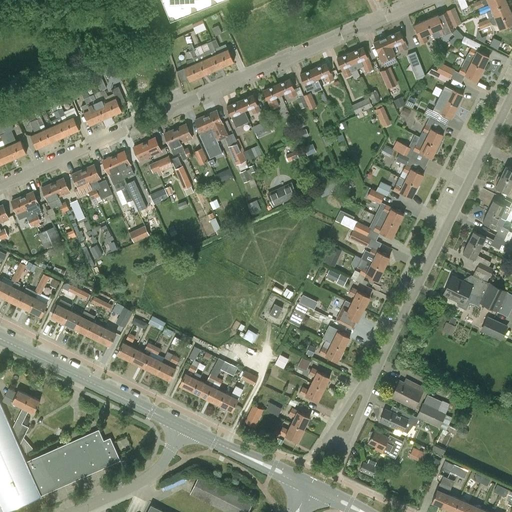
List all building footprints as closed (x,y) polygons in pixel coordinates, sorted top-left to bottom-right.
[(161,0),(170,21),(221,0),(161,0)] [(467,0),(458,0),(462,8),(469,5),(467,0)] [(478,8),(489,3),(495,1),(494,0),(480,0),(476,2),(478,8)] [(489,3),(492,10),(507,4),(504,0),(494,0),(495,1),(489,3)] [(503,19),(511,15),(507,4),(492,10),(495,16),(495,17),(501,14),(503,19)] [(447,11),(454,27),(461,24),(454,8),(447,11)] [(489,18),(484,21),(486,27),(492,24),(494,24),(498,23),(500,29),(511,23),(511,16),(511,15),(503,19),(501,14),(495,17),(495,16),(490,19),(489,18)] [(442,17),(440,18),(439,15),(426,20),(432,33),(438,30),(441,36),(447,33),(445,27),(444,27),(442,23),(444,23),(442,17)] [(193,24),(196,33),(209,28),(206,19),(193,24)] [(425,35),(432,33),(426,20),(414,25),(415,29),(414,29),(416,35),(418,34),(420,38),(419,38),(421,44),(428,41),(425,35)] [(459,40),(463,36),(456,28),(452,32),(454,35),(459,40)] [(400,31),(387,37),(391,47),(397,44),(400,50),(407,47),(400,31)] [(395,55),(391,47),(387,37),(374,43),(378,52),(377,53),(381,61),(395,55)] [(500,47),(501,39),(493,38),(492,46),(500,47)] [(212,41),(223,67),(234,62),(228,49),(226,44),(219,47),(216,39),(212,41)] [(204,52),(212,71),(223,67),(212,41),(208,42),(210,49),(204,52)] [(368,57),(363,47),(350,53),(357,68),(364,65),(366,72),(373,69),(368,57)] [(465,60),(483,69),(489,57),(486,55),(486,54),(482,51),(481,53),(477,51),(478,50),(472,47),(469,53),(465,60)] [(190,50),(201,76),(212,71),(204,52),(196,55),(194,48),(190,50)] [(184,68),(190,81),(201,76),(190,50),(186,51),(191,65),(184,68)] [(411,64),(419,60),(416,51),(407,54),(411,64)] [(357,68),(350,53),(337,58),(341,68),(345,77),(352,74),(351,71),(357,68)] [(473,80),(474,79),(477,81),(483,69),(465,60),(459,72),(465,75),(465,74),(469,76),(469,78),(473,80)] [(118,73),(114,62),(103,67),(107,77),(118,73)] [(441,62),(436,71),(450,78),(454,68),(441,62)] [(334,79),(327,63),(313,69),(318,78),(324,76),(327,82),(334,79)] [(388,68),(382,71),(389,87),(396,85),(388,68)] [(414,71),(416,77),(425,74),(422,68),(414,71)] [(300,74),(304,84),(307,91),(315,87),(312,81),(318,78),(313,69),(300,74)] [(297,95),(290,79),(277,84),(281,94),(288,92),(290,98),(297,95)] [(281,94),(277,84),(264,90),(268,100),(271,109),(279,106),(275,97),(281,94)] [(458,106),(464,94),(460,93),(461,91),(456,89),(455,90),(452,88),(447,85),(444,90),(442,89),(439,96),(440,97),(446,100),(458,106)] [(100,92),(111,116),(122,111),(119,105),(126,102),(118,86),(112,89),(114,93),(108,96),(106,90),(100,92)] [(373,103),(381,100),(376,90),(369,93),(373,103)] [(90,97),(100,120),(111,116),(100,92),(90,97)] [(261,111),(254,95),(240,101),(244,110),(251,108),(253,114),(261,111)] [(303,95),(298,97),(297,98),(301,108),(307,106),(305,98),(303,95)] [(413,108),(417,99),(410,95),(405,104),(413,108)] [(305,98),(307,106),(309,110),(315,107),(310,96),(305,98)] [(370,96),(353,103),(357,113),(374,106),(370,96)] [(448,117),(449,116),(452,118),(458,106),(446,100),(440,97),(439,96),(435,103),(437,104),(434,110),(440,113),(440,112),(444,113),(443,115),(448,117)] [(84,112),(90,125),(100,120),(90,97),(84,99),(89,110),(84,112)] [(33,111),(27,98),(21,100),(27,114),(33,111)] [(19,117),(25,114),(19,101),(13,104),(19,117)] [(244,110),(240,101),(227,106),(231,116),(232,116),(236,126),(249,121),(244,110)] [(383,106),(376,109),(381,120),(388,116),(383,106)] [(58,110),(69,134),(80,130),(74,117),(78,115),(74,107),(64,112),(63,108),(58,110)] [(52,126),(58,139),(69,134),(58,110),(54,112),(59,123),(52,126)] [(222,122),(217,110),(206,115),(212,129),(215,135),(217,141),(226,137),(229,145),(237,142),(233,133),(228,135),(222,122)] [(206,115),(195,120),(202,134),(212,129),(206,115)] [(267,128),(270,126),(273,125),(268,115),(263,117),(267,128)] [(37,119),(48,144),(58,139),(52,126),(47,129),(41,117),(37,119)] [(37,119),(30,121),(36,134),(31,136),(37,149),(48,144),(37,119)] [(181,143),(192,138),(186,124),(175,129),(181,143)] [(441,140),(444,134),(440,132),(441,131),(436,128),(436,130),(432,128),(433,127),(427,124),(424,130),(423,130),(419,137),(426,140),(438,146),(440,147),(443,141),(441,140)] [(267,128),(256,133),(258,138),(272,131),(270,126),(267,128)] [(181,143),(175,129),(164,134),(170,145),(173,154),(180,152),(183,159),(187,157),(184,150),(181,143)] [(302,139),(309,136),(306,129),(299,132),(302,139)] [(5,133),(8,140),(10,145),(16,158),(27,153),(21,140),(16,142),(11,130),(4,132),(5,133)] [(0,149),(0,151),(5,163),(16,158),(10,145),(8,140),(5,133),(0,134),(6,147),(0,149)] [(420,153),(420,152),(424,154),(423,155),(428,157),(429,156),(432,158),(435,152),(437,153),(440,147),(438,146),(426,140),(419,137),(416,144),(417,144),(414,150),(420,153)] [(151,157),(161,152),(155,138),(144,142),(151,157)] [(408,155),(411,148),(397,141),(393,148),(408,155)] [(144,142),(134,147),(140,161),(151,157),(144,142)] [(237,142),(228,146),(237,164),(246,160),(237,142)] [(200,165),(208,161),(202,148),(194,151),(200,165)] [(288,161),(298,156),(295,150),(286,154),(288,161)] [(134,173),(130,163),(125,151),(114,156),(123,178),(134,173)] [(396,160),(406,165),(410,157),(399,152),(396,160)] [(173,157),(175,166),(182,164),(180,155),(173,157)] [(123,178),(114,156),(103,161),(108,173),(113,185),(114,184),(117,191),(121,189),(127,202),(133,199),(126,184),(124,180),(123,178)] [(157,161),(161,169),(172,164),(169,156),(157,161)] [(410,173),(406,180),(418,186),(424,174),(421,172),(421,171),(416,168),(415,170),(412,168),(412,167),(407,164),(404,170),(410,173)] [(97,180),(100,179),(94,165),(83,170),(89,183),(90,183),(92,190),(96,188),(97,188),(100,187),(98,183),(99,182),(97,180)] [(175,169),(184,189),(192,185),(183,165),(175,169)] [(511,168),(506,165),(501,176),(511,181),(511,168)] [(223,179),(234,176),(231,168),(220,171),(223,179)] [(84,186),(89,183),(83,170),(72,174),(79,188),(84,186)] [(511,197),(511,202),(511,203),(511,202),(511,181),(501,176),(495,187),(507,193),(506,195),(511,197)] [(397,185),(394,190),(400,193),(400,192),(404,194),(403,195),(408,198),(409,196),(412,198),(418,186),(406,180),(399,177),(396,184),(397,185)] [(59,197),(70,192),(64,178),(53,183),(59,197)] [(112,194),(106,179),(99,182),(98,183),(100,187),(97,188),(101,198),(112,194)] [(126,184),(133,199),(139,211),(147,207),(134,180),(126,184)] [(391,186),(381,181),(376,191),(387,195),(391,186)] [(273,206),(298,195),(292,182),(267,193),(273,206)] [(59,197),(53,183),(42,188),(47,199),(48,199),(51,208),(58,205),(61,213),(66,211),(62,203),(59,197)] [(169,197),(164,188),(150,194),(154,204),(169,197)] [(197,192),(201,201),(206,199),(202,189),(197,192)] [(371,189),(367,197),(381,203),(384,195),(371,189)] [(38,203),(39,203),(33,192),(23,196),(29,210),(31,216),(35,215),(42,212),(38,203)] [(29,210),(23,196),(12,201),(20,219),(27,216),(27,218),(31,216),(29,210)] [(85,217),(78,199),(70,202),(78,220),(85,217)] [(179,209),(188,205),(186,200),(177,204),(179,209)] [(257,200),(247,204),(251,214),(261,209),(257,200)] [(511,202),(511,203),(509,207),(505,205),(505,206),(493,200),(488,211),(500,217),(505,220),(509,213),(511,214),(511,202)] [(386,204),(383,211),(380,217),(398,226),(404,214),(401,212),(401,211),(396,208),(395,210),(392,208),(392,207),(386,204)] [(0,222),(9,219),(3,205),(0,206),(0,222)] [(494,228),(500,217),(488,211),(483,222),(494,228)] [(367,235),(371,228),(358,222),(358,221),(344,214),(340,223),(354,229),(367,235)] [(398,226),(380,217),(374,230),(380,233),(380,232),(384,234),(383,235),(388,238),(389,236),(392,238),(398,226)] [(108,224),(101,227),(110,249),(118,246),(108,224)] [(145,225),(129,232),(134,242),(149,235),(145,225)] [(39,232),(45,247),(61,241),(54,226),(39,232)] [(496,236),(504,240),(509,230),(501,226),(496,236)] [(370,238),(353,230),(349,238),(366,246),(370,238)] [(480,248),(486,237),(473,231),(468,242),(480,248)] [(504,240),(496,236),(491,245),(499,250),(504,240)] [(477,254),(480,248),(468,242),(463,253),(475,259),(473,261),(479,264),(477,269),(490,276),(494,268),(489,266),(491,262),(477,254)] [(98,244),(91,247),(96,258),(103,255),(98,244)] [(332,245),(325,262),(334,266),(342,250),(332,245)] [(362,258),(372,263),(384,269),(390,257),(386,255),(387,254),(382,251),(381,253),(378,251),(378,250),(372,247),(370,252),(365,250),(362,258)] [(378,281),(384,269),(372,263),(362,258),(357,267),(361,269),(359,272),(365,275),(366,274),(369,276),(368,278),(374,280),(375,279),(378,281)] [(20,262),(16,271),(19,273),(20,271),(22,273),(26,265),(20,262)] [(329,270),(326,275),(337,280),(336,282),(344,286),(348,278),(340,274),(340,275),(329,270)] [(17,282),(22,273),(20,271),(19,273),(16,271),(11,280),(14,281),(17,282)] [(43,274),(39,284),(42,285),(43,284),(45,285),(50,277),(43,274)] [(460,302),(458,305),(466,309),(470,301),(467,299),(473,286),(485,292),(480,302),(498,310),(506,292),(478,278),(476,282),(467,278),(465,283),(451,276),(443,294),(460,302)] [(0,281),(0,295),(6,298),(12,286),(1,280),(0,281)] [(6,298),(18,304),(24,292),(18,289),(20,284),(17,282),(14,281),(12,286),(6,298)] [(18,304),(30,310),(36,298),(35,297),(37,293),(41,294),(45,285),(43,284),(42,285),(39,284),(35,291),(32,290),(30,295),(24,292),(18,304)] [(68,291),(78,296),(79,293),(78,292),(79,289),(71,285),(68,291)] [(351,303),(364,309),(370,297),(366,296),(367,294),(362,291),(361,293),(357,291),(358,290),(352,288),(349,293),(355,296),(351,303)] [(79,293),(78,296),(86,300),(89,293),(79,289),(78,292),(79,293)] [(315,308),(319,300),(303,293),(290,320),(301,325),(310,306),(315,308)] [(91,302),(100,306),(103,301),(94,296),(91,302)] [(41,316),(47,303),(36,298),(30,310),(41,316)] [(340,313),(345,315),(349,317),(348,319),(353,321),(354,319),(358,321),(364,309),(351,303),(345,300),(341,307),(342,307),(340,313)] [(109,311),(112,305),(103,301),(100,306),(109,311)] [(277,317),(282,307),(274,303),(269,313),(277,317)] [(64,322),(70,310),(58,304),(52,316),(64,322)] [(132,311),(124,307),(121,313),(117,319),(126,323),(132,311)] [(64,322),(75,328),(81,316),(70,310),(64,322)] [(84,310),(81,316),(75,328),(87,334),(92,322),(95,316),(84,310)] [(152,315),(150,323),(164,328),(167,320),(152,315)] [(501,340),(508,326),(487,316),(481,331),(501,340)] [(447,321),(444,330),(452,333),(456,324),(447,321)] [(87,334),(98,339),(104,328),(92,322),(87,334)] [(326,340),(331,343),(343,350),(350,337),(346,336),(347,334),(342,331),(341,333),(338,332),(339,330),(329,325),(322,339),(326,340)] [(170,336),(173,331),(165,327),(162,332),(170,336)] [(244,336),(254,342),(259,333),(250,327),(244,336)] [(104,328),(98,339),(110,345),(115,334),(104,328)] [(133,342),(136,336),(129,333),(126,339),(133,342)] [(189,343),(191,338),(183,334),(181,340),(189,343)] [(118,354),(131,360),(137,348),(124,342),(118,354)] [(151,351),(154,345),(148,342),(145,348),(151,351)] [(325,356),(326,355),(329,357),(328,358),(334,361),(334,360),(337,361),(343,350),(331,343),(328,349),(322,347),(319,353),(325,356)] [(158,354),(161,349),(154,345),(151,351),(158,354)] [(149,355),(151,351),(145,348),(143,352),(137,348),(131,360),(144,367),(150,355),(149,355)] [(193,348),(189,357),(195,360),(200,351),(193,348)] [(276,363),(285,367),(289,357),(280,353),(276,363)] [(144,367),(157,373),(163,361),(150,355),(144,367)] [(177,364),(179,358),(173,355),(170,361),(177,364)] [(308,369),(311,360),(303,357),(299,365),(308,369)] [(170,380),(176,368),(163,361),(157,373),(170,380)] [(198,367),(191,364),(188,370),(195,373),(198,367)] [(199,379),(193,391),(206,398),(216,376),(219,370),(214,367),(211,373),(206,383),(199,379)] [(311,383),(324,389),(330,378),(326,376),(327,375),(321,372),(321,373),(317,371),(312,368),(309,374),(315,377),(311,383)] [(193,377),(195,373),(188,370),(187,373),(186,373),(180,385),(193,391),(199,379),(193,377)] [(246,381),(253,384),(257,377),(250,373),(246,381)] [(206,398),(219,404),(225,392),(218,389),(220,386),(223,379),(216,376),(206,398)] [(404,382),(400,380),(399,380),(392,396),(414,408),(424,388),(406,379),(404,382)] [(314,401),(314,400),(318,401),(324,389),(311,383),(308,389),(302,386),(299,393),(305,396),(305,395),(309,397),(308,398),(314,401)] [(236,386),(233,392),(239,395),(243,389),(236,386)] [(17,405),(23,408),(29,395),(18,390),(13,399),(5,395),(2,401),(16,408),(17,405)] [(239,395),(233,392),(231,395),(225,392),(219,404),(218,407),(225,410),(226,408),(232,410),(238,399),(239,395)] [(20,446),(24,438),(29,428),(22,424),(28,410),(34,413),(40,401),(29,395),(23,408),(12,430),(18,446),(20,446)] [(20,449),(18,446),(12,430),(0,403),(0,511),(3,511),(5,511),(4,511),(40,496),(120,461),(110,438),(103,441),(98,430),(25,462),(22,455),(20,449)] [(417,416),(440,426),(446,413),(423,403),(417,416)] [(262,409),(254,405),(249,414),(257,418),(262,409)] [(292,423),(304,429),(310,417),(306,416),(307,414),(302,412),(301,413),(297,411),(298,410),(292,408),(289,414),(295,417),(292,423)] [(419,418),(402,410),(400,415),(385,409),(380,420),(403,430),(407,432),(413,424),(415,426),(419,418)] [(294,441),(294,439),(298,441),(304,429),(292,423),(288,430),(283,427),(280,433),(285,436),(286,435),(289,437),(289,438),(294,441)] [(374,430),(374,431),(371,431),(369,436),(371,438),(368,443),(376,447),(375,449),(381,452),(383,448),(389,451),(387,454),(395,458),(402,443),(396,440),(396,438),(390,435),(388,438),(374,430)] [(436,444),(434,448),(443,454),(446,451),(436,444)] [(410,456),(420,460),(424,451),(414,447),(410,456)] [(372,476),(376,467),(364,461),(360,470),(372,476)] [(460,471),(462,468),(454,465),(450,472),(457,475),(457,474),(458,471),(460,471)] [(468,471),(462,468),(460,471),(458,471),(457,474),(457,475),(465,479),(468,471)] [(473,479),(480,482),(483,475),(477,472),(473,479)] [(227,511),(248,511),(253,503),(199,475),(190,493),(227,511)] [(491,478),(483,475),(480,482),(487,486),(491,478)] [(437,489),(431,502),(443,507),(448,494),(451,488),(440,483),(437,489)] [(494,492),(501,495),(500,495),(502,491),(503,492),(505,488),(497,484),(494,492)] [(511,491),(505,488),(503,492),(502,491),(500,495),(501,495),(508,499),(511,491)] [(443,507),(454,511),(460,499),(448,494),(443,507)] [(454,511),(466,511),(470,503),(460,499),(454,511)] [(479,511),(482,508),(470,503),(466,511),(479,511)]
